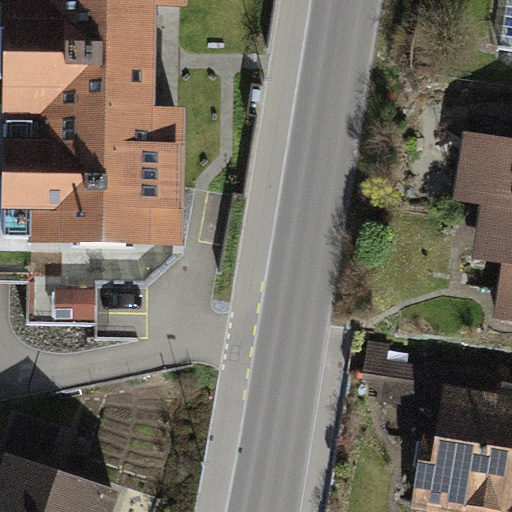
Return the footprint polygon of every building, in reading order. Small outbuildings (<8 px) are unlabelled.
[(6,0),(2,244),(181,247),(184,106),(159,106),(160,57),(161,8),(185,9),(185,0),(6,0)] [(473,206),(505,209),(511,209),(511,146),(480,143),(473,206)] [(511,209),(505,209),(498,269),(511,269),(511,332),(511,338),(511,337),(511,209)] [(511,511),(511,410),(458,402),(442,511),(511,511)] [(129,511),(134,496),(59,472),(71,436),(19,419),(6,458),(20,463),(4,511),(129,511)]
